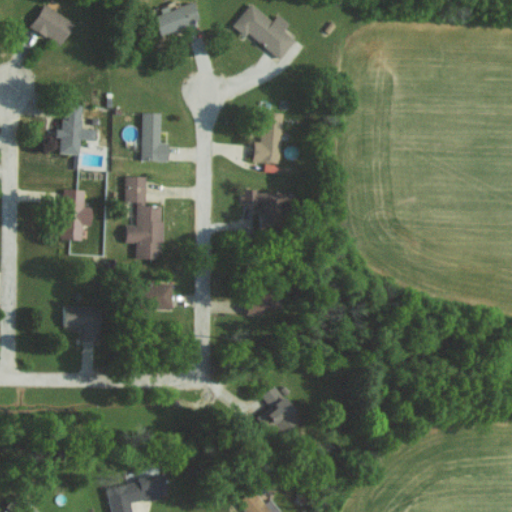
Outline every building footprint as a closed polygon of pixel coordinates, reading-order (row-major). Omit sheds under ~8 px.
[(157,33),(197,20),(190,0),(188,0),(151,12),(157,33)] [(58,44),(72,21),(41,2),(27,26),(58,44)] [(292,39),(280,30),(286,22),(275,13),(270,20),(248,2),(231,23),(276,59),(292,39)] [(79,103),(58,103),(58,135),(57,135),(57,153),(77,153),(77,139),(93,139),(93,127),(79,127),(79,103)] [(250,160),(277,162),(280,112),(261,110),(259,140),(251,140),(250,160)] [(158,111),(139,111),(137,159),(165,160),(166,141),(157,141),(158,111)] [(143,175),(122,174),(121,200),(133,200),(132,223),(123,223),(122,241),(132,242),(132,257),(159,258),(160,204),(142,204),(143,175)] [(58,237),(79,238),(80,223),(88,224),(89,205),(81,205),(82,188),(60,187),(58,237)] [(237,204),(258,203),(258,225),(280,224),(280,189),(237,190),(237,204)] [(169,306),(168,282),(135,282),(136,307),(169,306)] [(275,305),(275,292),(245,291),(245,313),(262,313),(262,305),(275,305)] [(80,339),(97,340),(98,305),(61,304),(60,326),(80,327),(80,339)] [(271,436),(297,417),(272,383),(257,394),(266,406),(255,414),(271,436)] [(103,484),(108,511),(129,511),(128,501),(165,494),(161,474),(103,484)] [(242,511),(280,511),(269,497),(261,503),(251,489),(235,501),(242,511)]
